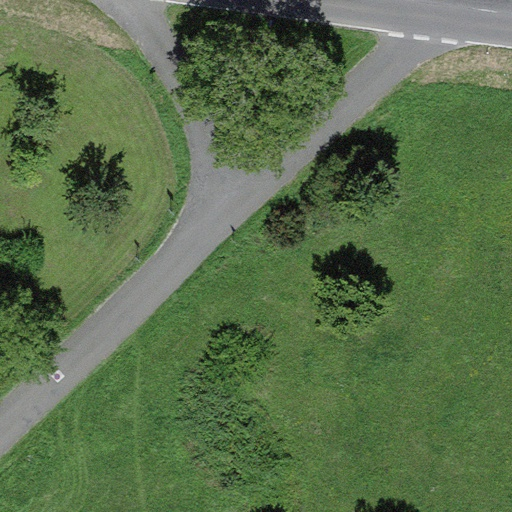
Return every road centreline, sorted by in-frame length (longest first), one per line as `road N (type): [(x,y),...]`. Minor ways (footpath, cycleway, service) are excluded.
road 1 (unclassified): [(0,432),(225,202)]
road 2 (unclassified): [(225,202),(471,9)]
road 3 (unclassified): [(225,202),(175,72),(122,0)]
